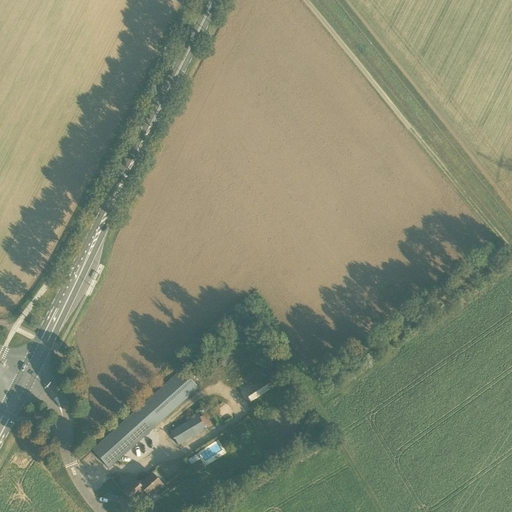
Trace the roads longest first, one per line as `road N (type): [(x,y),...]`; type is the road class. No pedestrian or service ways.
road 1 (primary): [(32,363),(211,0)]
road 2 (unclassified): [(304,0),(410,128)]
road 3 (track): [(410,128),(505,244)]
road 4 (track): [(381,511),(309,394)]
